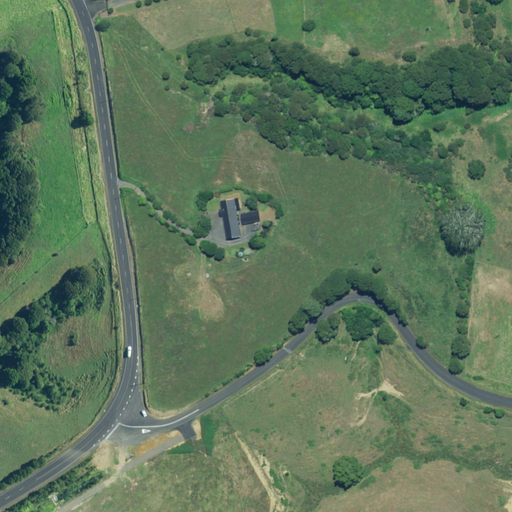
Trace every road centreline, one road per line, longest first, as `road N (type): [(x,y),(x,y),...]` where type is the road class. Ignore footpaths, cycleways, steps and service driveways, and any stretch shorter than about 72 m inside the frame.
road 1 (unclassified): [(511,403),(488,399),(425,364),(390,315),(355,296),(277,359),(173,423),(130,426),(112,417)]
road 2 (tertiary): [(112,417),(132,364),(131,322),(94,60),(77,0)]
road 3 (tertiary): [(0,502),(67,460),(112,417)]
